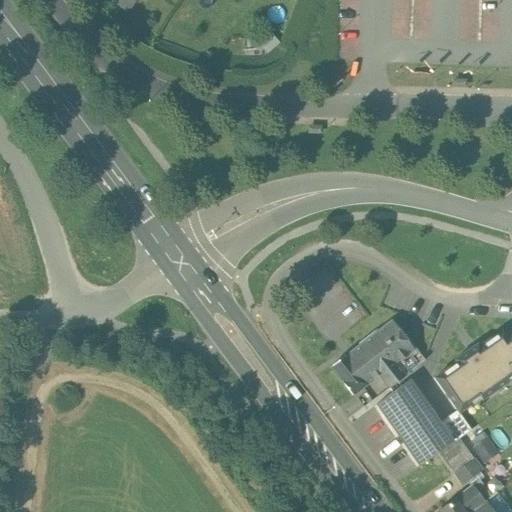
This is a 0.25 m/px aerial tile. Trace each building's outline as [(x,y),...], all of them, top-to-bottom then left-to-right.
[(388,388),(424,360),(404,335),(402,336),(391,321),(377,331),(376,330),(358,343),(359,345),(331,366),(342,381),(352,395),(378,375),(388,388)] [(456,363),(433,378),(458,413),(468,406),(466,403),(478,395),(482,400),(496,390),(494,387),(500,382),(502,385),(503,385),(511,378),(511,372),(511,371),(511,370),(511,333),(506,337),(501,331),(478,347),(477,344),(454,360),(456,363)] [(445,448),(401,386),(375,405),(419,467),(445,448)] [(486,462),(499,451),(483,431),(469,442),(486,462)] [(466,449),(453,458),(445,464),(453,474),(473,459),(466,449)] [(461,485),(475,475),(476,475),(481,470),(474,460),(454,474),(461,485)] [(479,480),(447,504),(436,511),(470,511),(490,497),(479,480)] [(510,511),(496,492),(490,497),(470,511),(510,511)]
